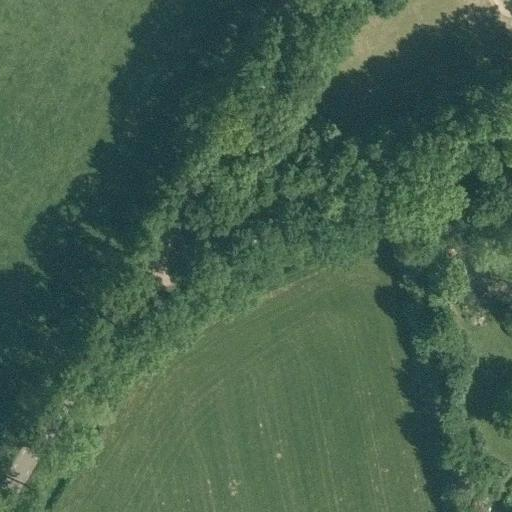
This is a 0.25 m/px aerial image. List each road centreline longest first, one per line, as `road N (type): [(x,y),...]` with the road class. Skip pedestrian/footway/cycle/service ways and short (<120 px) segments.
road 1 (tertiary): [(0,511),(305,0)]
road 2 (track): [(118,314),(511,113)]
